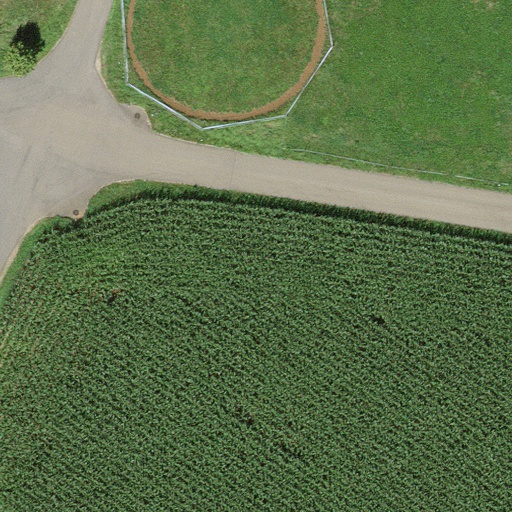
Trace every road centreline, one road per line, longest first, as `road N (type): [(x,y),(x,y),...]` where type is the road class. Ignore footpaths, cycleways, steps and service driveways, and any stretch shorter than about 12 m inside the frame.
road 1 (unclassified): [(35,134),(511,214)]
road 2 (track): [(35,134),(81,0)]
